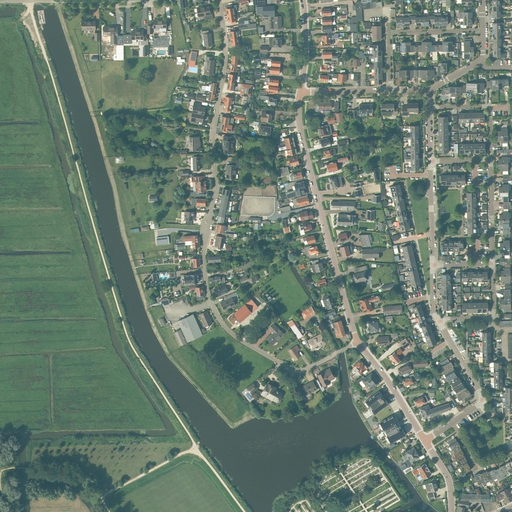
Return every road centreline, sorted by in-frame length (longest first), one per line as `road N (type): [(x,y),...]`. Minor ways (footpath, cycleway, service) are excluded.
road 1 (residential): [(357,342),(295,373),(235,337),(207,298),(202,252),(224,59),(217,0)]
road 2 (unclassified): [(357,342),(300,128),(300,93)]
road 3 (unclassified): [(0,2),(135,0)]
